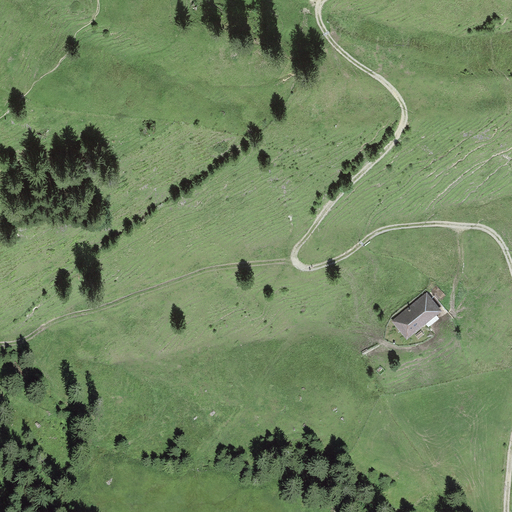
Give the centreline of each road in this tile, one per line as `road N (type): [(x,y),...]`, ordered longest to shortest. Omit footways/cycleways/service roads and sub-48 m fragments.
road 1 (track): [(511,268),(492,232),(438,223),(385,228),(329,262),(296,265),(294,253),(328,206),(404,120),(398,95),(326,33),(318,18),(323,0)]
road 2 (track): [(294,261),(214,267),(0,343)]
